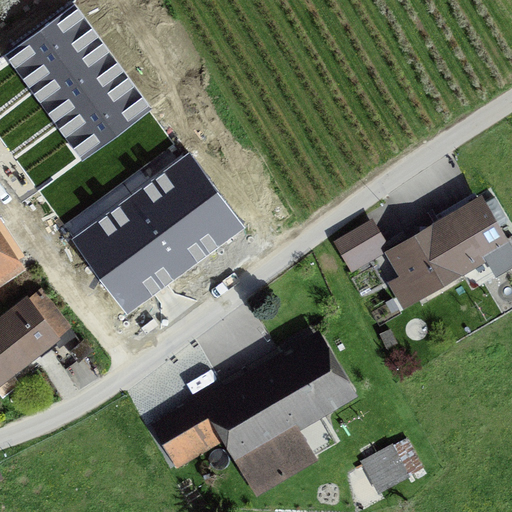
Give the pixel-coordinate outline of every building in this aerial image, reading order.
[(0,283),(41,257),(33,245),(35,244),(0,194),(0,283)] [(393,284),(404,302),(500,245),(479,209),(440,232),(436,226),(391,253),(405,277),(393,284)] [(0,393),(3,397),(20,384),(10,371),(68,325),(40,289),(0,319),(0,393)] [(155,425),(178,464),(226,434),(259,489),(311,458),(289,419),(343,387),(318,345),(229,396),(224,388),(187,410),(185,408),(155,425)] [(406,437),(349,469),(366,498),(422,467),(406,437)]
